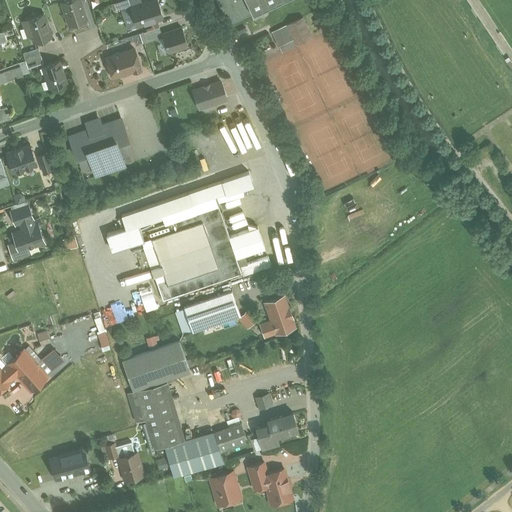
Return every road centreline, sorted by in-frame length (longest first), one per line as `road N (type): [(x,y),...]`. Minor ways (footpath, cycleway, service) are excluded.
road 1 (residential): [(307,511),(315,451),(296,222),(227,56)]
road 2 (residential): [(227,56),(94,105)]
